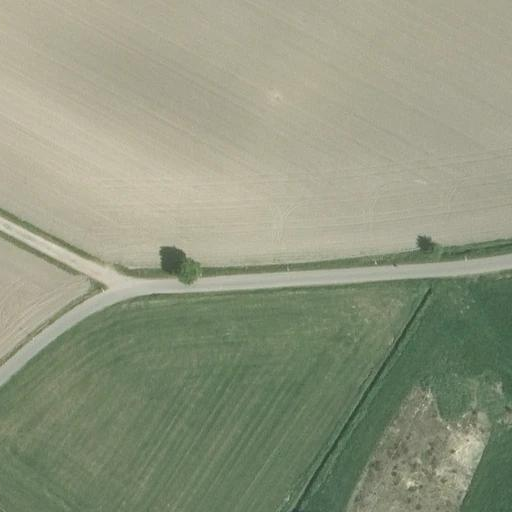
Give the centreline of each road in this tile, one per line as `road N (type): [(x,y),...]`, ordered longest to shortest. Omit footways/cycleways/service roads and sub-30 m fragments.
road 1 (unclassified): [(0,377),(85,306),(125,289),(511,261)]
road 2 (track): [(125,289),(0,226)]
